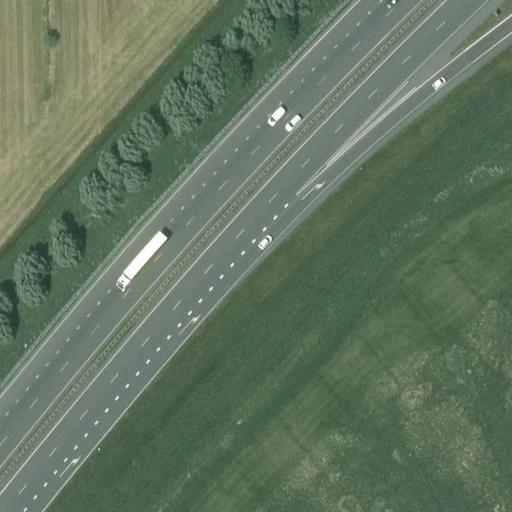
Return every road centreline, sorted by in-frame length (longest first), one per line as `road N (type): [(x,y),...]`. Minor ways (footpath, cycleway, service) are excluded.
road 1 (motorway): [(387,13),(169,240),(0,445)]
road 2 (motorway): [(9,511),(247,225)]
road 3 (motorway): [(247,225),(511,20)]
road 4 (motorway): [(247,225),(467,0)]
